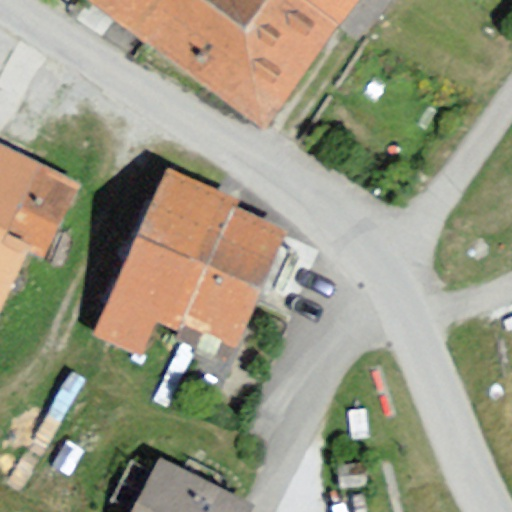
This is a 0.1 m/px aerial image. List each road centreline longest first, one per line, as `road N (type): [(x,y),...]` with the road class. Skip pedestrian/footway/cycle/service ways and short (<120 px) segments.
road 1 (unclassified): [(396,272),(0,9)]
road 2 (unclassified): [(498,511),(396,272)]
road 3 (residential): [(396,272),(511,112)]
